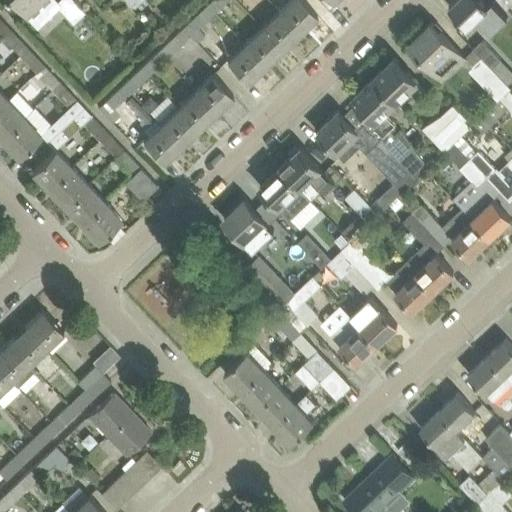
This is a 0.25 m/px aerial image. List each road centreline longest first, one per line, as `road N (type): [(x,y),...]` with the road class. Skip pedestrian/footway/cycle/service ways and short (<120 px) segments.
road 1 (residential): [(88,290),(394,0)]
road 2 (residential): [(282,494),(511,275)]
road 3 (residential): [(240,450),(88,290)]
